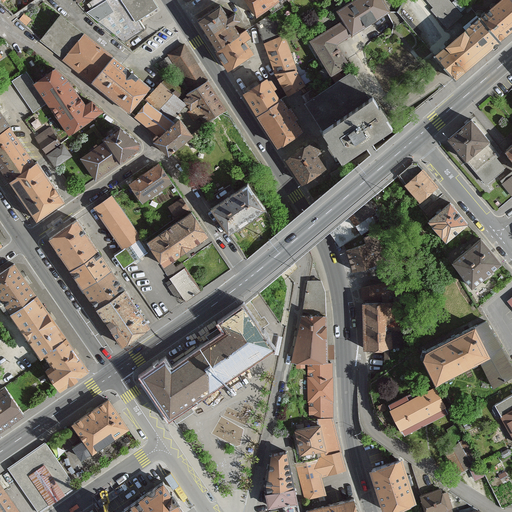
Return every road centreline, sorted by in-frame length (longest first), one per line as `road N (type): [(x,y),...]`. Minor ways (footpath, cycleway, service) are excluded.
road 1 (residential): [(302,208),(303,260),(249,511)]
road 2 (residential): [(493,511),(370,426),(363,371),(342,333)]
road 3 (unclassified): [(416,137),(250,278)]
road 4 (secondary): [(189,32),(302,208)]
road 5 (residential): [(0,20),(118,112),(155,152)]
road 6 (secondary): [(342,333),(344,418),(370,511)]
road 7 (residential): [(24,238),(115,372)]
road 8 (residential): [(59,0),(130,60),(152,58),(189,32)]
road 9 (residential): [(115,372),(246,280)]
road 10 (residential): [(155,152),(246,280)]
road 11 (residential): [(24,238),(155,152)]
road 12 (residential): [(0,452),(115,372)]
road 13 (secondary): [(302,208),(334,272),(342,333)]
road 14 (unclassified): [(511,55),(416,137)]
road 15 (residential): [(498,232),(416,137)]
road 16 (residential): [(62,511),(162,444)]
